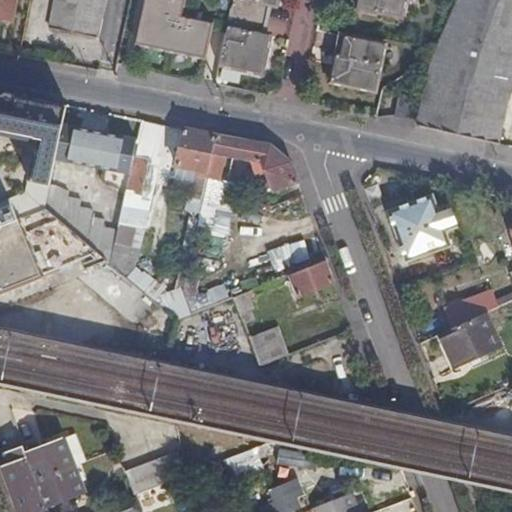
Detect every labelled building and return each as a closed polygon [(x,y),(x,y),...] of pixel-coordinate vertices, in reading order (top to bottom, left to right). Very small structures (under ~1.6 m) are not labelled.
[(17,0),(0,0),(0,18),(13,21),(17,0)] [(95,39),(104,0),(54,0),(48,31),(95,39)] [(147,0),(145,0),(143,12),(180,19),(183,7),(147,0)] [(219,66),(228,68),(230,60),(264,68),(270,39),(264,37),(271,7),(277,8),(278,0),(234,0),(225,40),(219,66)] [(403,20),(406,0),(360,0),(358,11),(403,20)] [(431,68),(420,128),(504,145),(511,103),(511,12),(509,14),(500,0),(456,0),(434,59),(431,68)] [(511,0),(500,0),(509,14),(511,12),(511,0)] [(143,12),(136,46),(204,60),(211,26),(180,19),(143,12)] [(376,94),(387,47),(342,38),(331,85),(376,94)] [(230,60),(228,68),(263,75),(264,68),(230,60)] [(0,228),(43,212),(48,190),(53,164),(61,127),(65,109),(0,95),(0,228)] [(393,124),(412,128),(419,99),(400,95),(393,124)] [(159,127),(137,123),(133,142),(129,159),(146,162),(153,163),(159,127)] [(129,159),(133,142),(61,127),(53,164),(125,178),(129,159)] [(214,138),(182,132),(173,168),(191,172),(206,175),(210,155),(214,138)] [(269,149),(214,138),(210,155),(262,163),(272,192),(298,183),(289,159),(269,149)] [(139,195),(146,162),(129,159),(125,178),(121,192),(139,195)] [(206,175),(191,172),(187,191),(202,193),(206,175)] [(43,212),(95,255),(105,263),(109,247),(109,244),(112,233),(101,232),(102,222),(90,219),(90,215),(77,211),(78,204),(65,201),(66,194),(48,190),(43,212)] [(114,225),(132,227),(139,195),(121,192),(114,225)] [(453,245),(434,195),(389,212),(407,262),(453,245)] [(43,212),(0,228),(0,293),(95,255),(43,212)] [(114,225),(112,233),(109,244),(128,247),(132,227),(114,225)] [(511,283),(449,312),(455,327),(486,312),(511,300),(511,233),(509,235),(511,242),(511,244),(505,248),(511,261),(511,283)] [(105,263),(107,265),(149,299),(157,289),(109,247),(105,263)] [(297,293),(332,279),(325,258),(288,273),(297,293)] [(183,295),(190,312),(220,300),(214,283),(183,295)] [(252,287),(233,295),(243,323),(256,318),(249,302),(253,300),(252,296),(255,294),(252,287)] [(442,333),(459,368),(503,348),(486,312),(455,327),(442,333)] [(259,365),(291,353),(277,324),(248,336),(259,365)] [(442,333),(437,335),(454,370),(459,368),(442,333)] [(187,430),(185,440),(204,444),(205,439),(220,442),(221,437),(187,430)] [(26,458),(46,509),(82,495),(72,468),(84,463),(74,434),(25,453),(26,458)] [(4,453),(6,465),(26,458),(25,453),(22,447),(4,453)] [(251,450),(221,462),(230,486),(260,476),(251,450)] [(130,473),(137,495),(188,475),(180,458),(178,452),(130,473)] [(188,475),(200,470),(193,453),(180,458),(188,475)] [(0,467),(16,511),(39,511),(46,509),(26,458),(6,465),(0,467)] [(360,511),(353,492),(315,507),(317,511),(360,511)] [(94,511),(142,511),(137,495),(94,511)]
